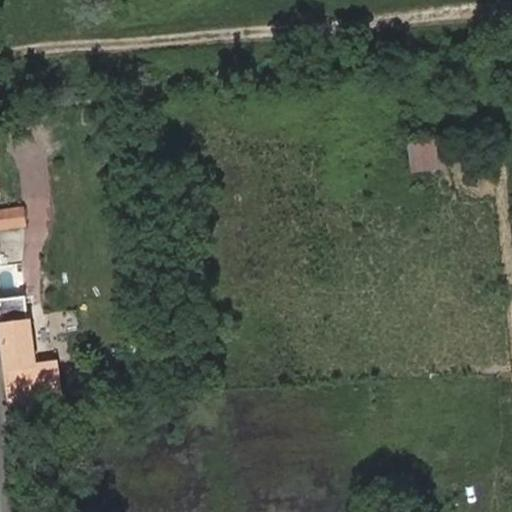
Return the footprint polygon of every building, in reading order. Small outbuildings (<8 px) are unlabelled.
[(100,112),(28,117),(30,143),(102,137),(100,112)] [(437,149),(410,152),(411,166),(438,163),(437,149)] [(25,207),(0,209),(0,227),(26,224),(25,207)] [(24,258),(0,260),(0,289),(27,286),(24,258)] [(0,297),(1,309),(29,306),(27,286),(0,289),(0,297)] [(29,306),(1,309),(13,401),(61,396),(56,362),(37,363),(29,306)]
